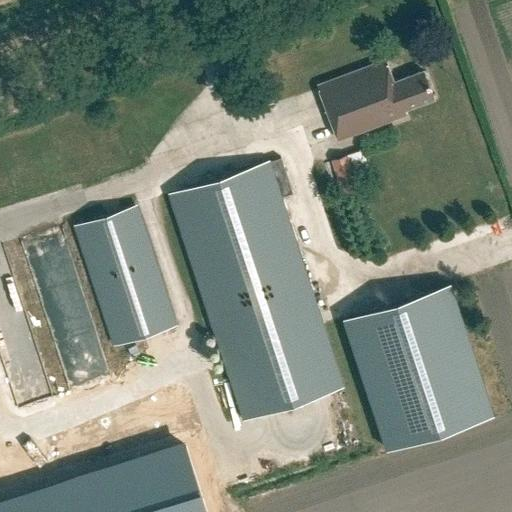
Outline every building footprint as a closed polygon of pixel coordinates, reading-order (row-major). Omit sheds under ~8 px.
[(385,60),(317,85),(337,138),(404,113),(403,109),(432,98),(422,71),(393,82),(385,60)] [(367,150),(353,154),(358,175),(372,171),(367,150)] [(354,178),(346,155),(331,160),(339,183),(354,178)] [(279,158),(168,194),(241,418),(342,386),(280,197),(291,193),(279,158)] [(139,204),(75,225),(114,346),(178,325),(139,204)] [(448,281),(340,317),(383,448),(491,413),(448,281)] [(0,454),(0,511),(140,511),(203,493),(172,399),(0,454)]
